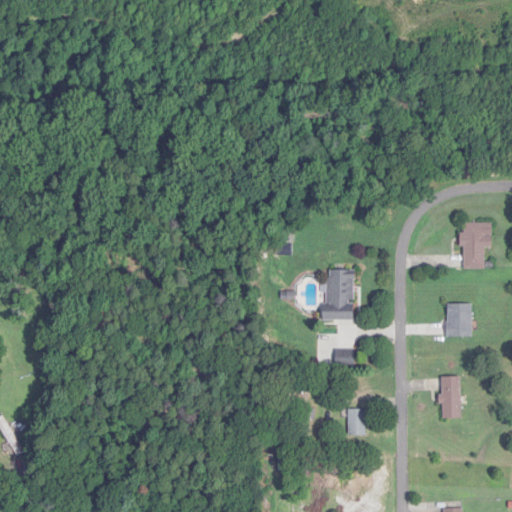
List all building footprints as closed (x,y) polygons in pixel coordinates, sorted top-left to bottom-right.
[(464,270),(486,270),(486,249),(494,249),(494,224),(464,224),(464,270)] [(355,321),(355,271),(327,271),(327,321),(355,321)] [(473,305),(448,305),(448,337),(473,337),(473,305)] [(356,368),(356,350),(338,350),(338,368),(356,368)] [(462,378),(443,378),(443,419),(462,419),(462,378)] [(351,436),(367,436),(367,410),(351,410),(351,436)] [(0,418),(0,425),(18,456),(25,452),(4,416),(0,418)]
